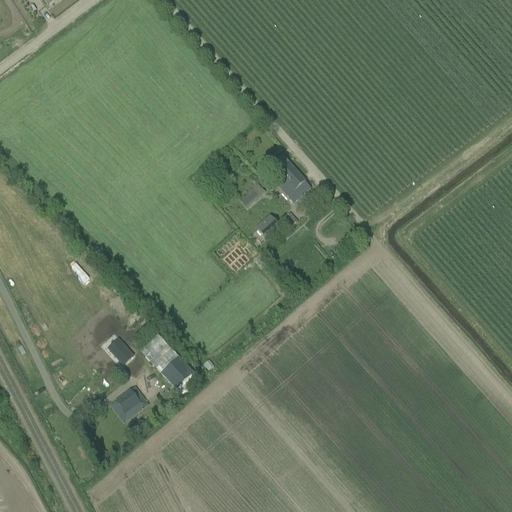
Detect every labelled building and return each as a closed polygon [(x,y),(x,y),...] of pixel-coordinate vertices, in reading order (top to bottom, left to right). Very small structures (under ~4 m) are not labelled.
[(294,206),(311,190),(305,184),(283,159),(271,169),(278,177),(272,181),(294,206)] [(241,213),(245,209),(247,211),(266,195),(258,186),(248,194),(249,195),(240,203),(236,207),(241,213)] [(288,217),(280,224),(287,233),(296,226),(288,217)] [(277,232),(268,221),(256,232),(265,242),(277,232)] [(221,264),(233,277),(251,260),(239,247),(221,264)] [(140,361),(127,346),(116,356),(130,370),(140,361)] [(166,353),(168,355),(154,368),(178,393),(195,376),(170,350),(166,353)] [(209,363),(204,368),(209,373),(214,369),(209,363)] [(129,423),(149,408),(135,389),(116,404),(129,423)] [(143,434),(139,429),(138,427),(133,431),(138,438),(143,434)] [(99,452),(97,464),(105,465),(107,454),(99,452)]
